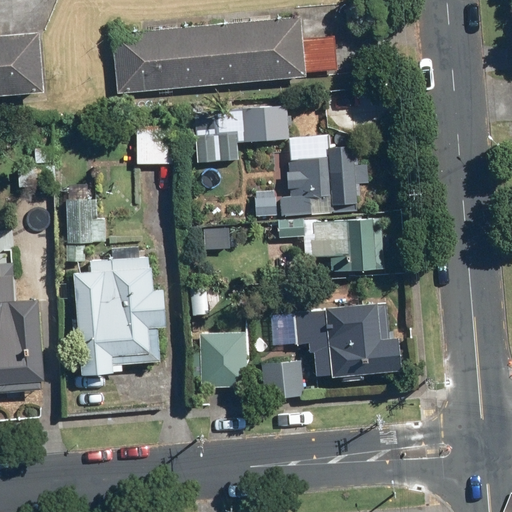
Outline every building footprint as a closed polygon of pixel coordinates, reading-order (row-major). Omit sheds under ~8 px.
[(298,15),(109,34),(115,93),(305,76),(305,71),(333,69),(330,36),(301,38),(298,15)] [(39,31),(0,34),(0,93),(44,89),(39,31)] [(218,102),(198,102),(198,129),(218,129),(218,102)] [(278,104),(240,107),(241,141),(280,139),(278,104)] [(173,124),(133,125),(134,163),(173,163),(173,124)] [(354,202),(353,182),(367,182),(366,162),(351,162),(351,143),(324,145),(324,157),(286,159),(287,206),(283,206),(283,215),(309,214),(308,196),(328,195),(329,203),(354,202)] [(15,165),(15,185),(53,184),(53,164),(15,165)] [(93,198),(63,198),(64,260),(82,259),(81,241),(103,241),(103,215),(93,215),(93,198)] [(327,255),(327,270),(383,268),(381,216),(310,219),(310,238),(303,238),(304,255),(327,255)] [(275,218),(275,237),(302,235),(301,217),(275,218)] [(71,270),(79,373),(121,369),(120,362),(158,359),(157,324),(168,325),(164,290),(153,290),(150,264),(141,264),(141,254),(86,259),(87,269),(71,270)] [(0,264),(0,385),(38,383),(32,300),(7,301),(6,264),(0,264)] [(375,302),(268,312),(270,344),(310,341),(313,376),(400,368),(398,335),(379,336),(375,302)] [(250,387),(250,322),(214,322),(214,334),(204,334),(203,387),(250,387)] [(299,358),(256,363),(258,396),(302,393),(299,358)]
